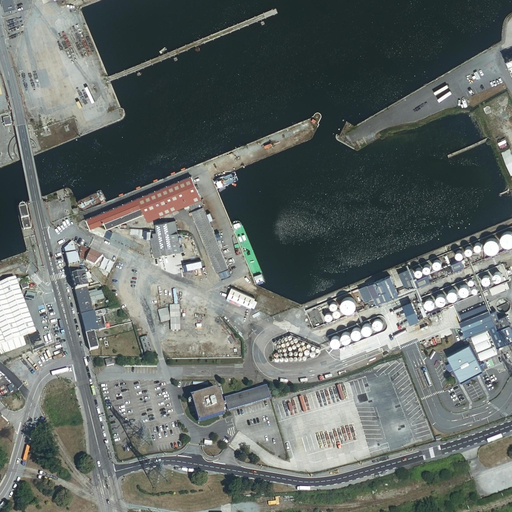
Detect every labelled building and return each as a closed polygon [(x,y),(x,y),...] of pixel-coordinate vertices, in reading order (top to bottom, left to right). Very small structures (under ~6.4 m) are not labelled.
[(12,0),(3,0),(6,8),(14,6),(12,0)] [(167,185),(176,209),(182,207),(188,204),(199,200),(189,176),(167,185)] [(151,219),(176,209),(167,185),(141,196),(151,219)] [(151,219),(141,196),(85,218),(89,228),(88,231),(103,237),(104,236),(122,244),(139,252),(142,246),(106,230),(105,229),(98,226),(103,223),(105,228),(143,213),(146,221),(151,219)] [(202,206),(199,200),(188,204),(189,208),(190,211),(202,206)] [(227,267),(202,206),(190,211),(215,272),(227,267)] [(18,212),(23,231),(31,229),(26,210),(26,209),(25,208),(24,207),(22,207),(21,207),(19,208),(18,210),(18,211),(18,212)] [(174,221),(168,222),(172,253),(179,252),(177,241),(182,241),(181,237),(177,237),(174,221)] [(168,222),(155,224),(156,232),(151,233),(152,237),(150,238),(152,256),(172,253),(168,222)] [(508,230),(506,231),(505,231),(504,232),(503,233),(502,235),(501,236),(501,237),(501,239),(501,240),(502,242),(503,243),(504,244),(505,245),(506,246),(508,246),(509,246),(511,246),(511,245),(511,230),(511,231),(511,230),(509,230),(508,230)] [(491,237),(489,238),(488,239),(487,240),(486,242),(485,243),(485,244),(485,246),(485,247),(486,249),(486,250),(487,251),(489,252),(490,253),(491,253),(493,253),(494,253),(496,252),(497,251),(498,250),(499,249),(500,248),(500,246),(500,245),(500,244),(500,242),(499,241),(498,240),(497,239),(496,238),(494,237),(493,237),(491,237)] [(70,242),(63,249),(68,267),(78,264),(73,244),(70,242)] [(481,250),(482,249),(482,248),(483,247),(483,246),(483,245),(482,244),(482,243),(481,243),(480,242),(479,242),(478,242),(477,243),(476,243),(475,244),(475,245),(475,247),(475,248),(476,249),(478,250),(479,250),(481,250)] [(471,254),(473,253),(473,252),(474,251),(474,250),(473,248),(473,247),(472,246),(471,246),(470,246),(469,246),(468,246),(467,247),(466,248),(466,250),(466,251),(466,252),(467,253),(468,253),(468,254),(470,254),(471,254)] [(83,261),(87,250),(80,247),(79,255),(78,259),(83,261)] [(463,257),(464,256),(464,255),(464,254),(464,252),(463,251),(463,250),(462,250),(460,250),(459,250),(458,251),(456,252),(456,253),(456,255),(457,256),(458,257),(459,258),(460,258),(462,258),(463,257)] [(93,266),(101,257),(89,251),(84,262),(93,266)] [(451,262),(452,261),(453,260),(453,259),(453,257),(452,256),(451,255),(450,255),(449,254),(448,254),(447,255),(446,255),(445,256),(445,258),(444,259),(445,259),(445,261),(446,261),(446,262),(448,263),(450,263),(451,262)] [(439,267),(440,266),(441,265),(442,263),(441,262),(441,261),(440,260),(439,259),(438,259),(437,259),(436,259),(435,260),(434,261),(434,262),(433,263),(434,265),(435,266),(436,267),(437,267),(439,267)] [(462,262),(451,266),(453,270),(463,266),(462,262)] [(83,267),(83,263),(78,264),(68,267),(70,277),(83,274),(82,267),(83,267)] [(430,270),(431,270),(432,268),(432,267),(432,266),(431,265),(430,264),(429,263),(427,263),(426,263),(425,264),(424,265),(424,266),(424,267),(424,268),(424,269),(425,270),(426,271),(427,271),(428,271),(430,271),(430,270)] [(421,274),(422,273),(423,272),(423,270),(423,269),(422,267),(420,267),(419,267),(417,267),(416,268),(415,269),(415,270),(415,271),(415,272),(416,273),(417,274),(418,275),(420,275),(421,274)] [(219,272),(221,279),(231,275),(228,268),(219,272)] [(503,275),(503,274),(503,273),(502,272),(501,271),(500,270),(499,270),(498,270),(497,270),(496,270),(495,271),(494,272),(493,273),(493,274),(493,275),(493,276),(493,277),(494,278),(494,279),(495,280),(496,280),(497,281),(498,281),(499,281),(500,280),(501,280),(502,279),(503,278),(503,277),(503,276),(503,275)] [(83,274),(70,277),(74,292),(86,289),(87,289),(85,280),(86,279),(85,275),(84,275),(83,274)] [(88,285),(89,288),(100,285),(90,275),(88,277),(93,283),(88,285)] [(369,290),(365,292),(365,293),(361,295),(363,300),(372,296),(375,304),(380,302),(398,295),(389,275),(367,284),(367,286),(369,290)] [(486,276),(484,276),(484,277),(483,277),(482,278),(482,279),(481,280),(481,281),(481,282),(481,283),(482,284),(483,285),(484,286),(485,286),(486,286),(487,286),(488,286),(489,286),(489,285),(490,284),(491,283),(491,282),(491,281),(491,280),(491,279),(490,278),(489,277),(488,276),(487,276),(486,276)] [(14,279),(0,284),(0,354),(0,355),(25,345),(22,337),(35,332),(17,286),(14,279)] [(466,295),(467,294),(468,294),(469,293),(470,292),(470,291),(471,290),(471,289),(471,288),(470,287),(470,286),(469,285),(468,285),(467,284),(466,284),(465,284),(464,284),(463,284),(462,285),(461,286),(461,287),(460,287),(460,288),(460,289),(460,290),(460,291),(461,292),(461,293),(462,294),(463,294),(464,295),(465,295),(466,295)] [(250,307),(254,298),(231,288),(227,297),(250,307)] [(454,299),(455,299),(456,298),(457,297),(458,297),(458,296),(458,295),(458,293),(458,292),(458,291),(457,290),(456,289),(455,289),(454,289),(453,288),(452,288),(451,289),(450,289),(449,290),(448,291),(448,292),(447,293),(447,294),(448,296),(448,297),(449,298),(450,299),(451,299),(453,300),(454,299)] [(87,292),(86,289),(74,292),(80,316),(92,313),(90,305),(95,304),(94,302),(102,300),(100,291),(96,292),(95,290),(87,292)] [(443,304),(444,304),(445,304),(445,303),(446,302),(447,301),(447,300),(447,299),(447,298),(446,296),(446,295),(445,294),(444,294),(443,294),(442,293),(441,293),(440,294),(439,294),(438,295),(437,296),(436,296),(436,297),(436,298),(436,300),(436,301),(437,302),(437,303),(438,303),(439,304),(440,304),(441,305),(442,305),(443,304)] [(372,296),(363,300),(364,301),(367,300),(368,307),(380,306),(380,302),(375,304),(372,296)] [(356,309),(356,307),(357,306),(357,304),(356,303),(356,301),(355,300),(354,299),(352,298),(351,297),(350,297),(348,297),(346,297),(345,298),(344,299),(343,300),(342,301),(341,303),(341,304),(341,306),(341,307),(342,309),(342,310),(343,311),(345,312),(346,313),(348,313),(349,313),(351,313),(352,312),(354,311),(355,310),(356,309)] [(431,309),(432,309),(433,308),(434,308),(434,307),(435,306),(435,305),(436,304),(436,303),(436,302),(435,301),(435,300),(434,299),(432,298),(431,298),(430,298),(428,298),(427,299),(426,300),(425,300),(425,301),(424,303),(424,304),(425,305),(425,306),(426,307),(427,308),(428,309),(429,309),(430,309),(431,309)] [(335,310),(337,310),(338,309),(339,307),(339,306),(339,305),(338,304),(337,303),(335,302),(334,302),(333,302),(332,302),(332,303),(331,304),(330,305),(330,306),(330,307),(331,309),(332,310),(334,311),(335,310)] [(456,315),(459,321),(488,310),(485,303),(456,315)] [(103,310),(92,313),(80,316),(84,334),(93,332),(97,331),(94,317),(101,315),(104,314),(103,310)] [(333,316),(334,317),(335,318),(336,319),(337,319),(338,319),(339,319),(341,318),(342,316),(342,315),(342,314),(342,313),(341,312),(340,311),(338,310),(336,310),(335,311),(334,312),(333,314),(333,315),(333,316)] [(494,324),(490,315),(489,312),(488,310),(459,321),(465,336),(489,326),(494,324)] [(495,310),(489,312),(490,315),(493,313),(497,323),(494,324),(489,326),(497,347),(511,340),(511,328),(505,315),(498,318),(495,310)] [(333,318),(333,317),(333,316),(333,315),(332,314),(330,313),(329,313),(327,313),(326,314),(325,316),(325,317),(325,319),(326,320),(327,321),(329,322),(330,322),(332,321),(333,320),(333,318)] [(101,315),(94,317),(97,331),(104,330),(101,315)] [(382,329),(383,328),(383,327),(384,326),(384,325),(384,324),(384,323),(383,322),(382,321),(381,320),(380,320),(379,320),(378,320),(377,320),(376,321),(375,322),(374,323),(374,324),(374,325),(374,326),(374,327),(375,328),(376,329),(377,330),(378,330),(379,330),(380,330),(381,330),(382,329)] [(366,324),(365,325),(364,326),(363,327),(363,328),(363,329),(363,330),(364,331),(364,332),(365,333),(365,334),(366,334),(367,334),(368,334),(369,334),(370,334),(371,333),(372,333),(372,332),(373,331),(373,330),(373,329),(373,328),(373,327),(372,326),(371,325),(370,324),(369,324),(368,324),(367,324),(366,324)] [(361,337),(362,337),(363,336),(363,335),(363,334),(363,333),(363,332),(363,331),(362,330),(361,329),(360,328),(359,328),(358,328),(357,328),(356,329),(355,329),(354,330),(354,331),(353,332),(353,333),(353,334),(353,335),(354,336),(354,337),(355,337),(356,338),(357,338),(358,339),(359,339),(360,338),(361,337)] [(97,349),(93,332),(84,334),(88,351),(97,349)] [(346,333),(345,333),(344,334),(343,335),(343,336),(342,337),(342,338),(343,339),(343,340),(343,341),(344,341),(345,342),(346,342),(347,343),(348,343),(349,342),(350,342),(351,342),(351,341),(352,340),(352,339),(353,338),(353,337),(352,336),(352,335),(352,334),(351,334),(350,333),(349,333),(348,332),(347,332),(346,333)] [(152,353),(147,337),(139,340),(144,356),(152,353)] [(335,337),(334,338),(333,338),(333,339),(332,340),(332,341),(332,342),(332,343),(333,344),(333,345),(334,346),(335,346),(336,347),(337,347),(338,347),(339,347),(340,346),(341,346),(341,345),(342,344),(342,343),(342,342),(342,341),(342,340),(342,339),(341,339),(341,338),(340,337),(339,337),(338,337),(337,337),(335,337)] [(469,343),(448,355),(461,381),(483,370),(475,354),(469,343)] [(257,390),(224,400),(225,403),(226,405),(228,410),(267,398),(264,388),(257,390)] [(226,405),(225,403),(221,404),(217,393),(214,394),(213,392),(191,399),(198,422),(220,415),(219,413),(223,412),(222,407),(226,405)]
